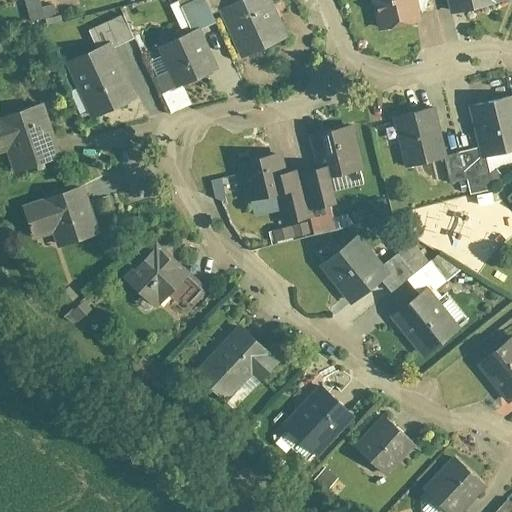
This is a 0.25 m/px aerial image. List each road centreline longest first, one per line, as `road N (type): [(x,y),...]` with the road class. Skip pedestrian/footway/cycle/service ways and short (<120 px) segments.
road 1 (residential): [(341,87),(196,127),(167,170),(290,326),(511,455)]
road 2 (residential): [(511,65),(341,87)]
